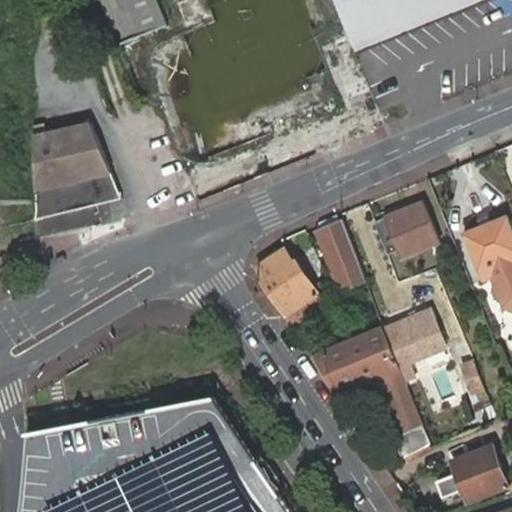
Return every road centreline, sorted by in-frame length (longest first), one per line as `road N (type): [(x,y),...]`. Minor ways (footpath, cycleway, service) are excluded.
road 1 (primary): [(193,245),(511,107)]
road 2 (residential): [(369,511),(193,245)]
road 3 (primary): [(0,377),(153,288),(193,245)]
road 4 (primary): [(193,245),(123,257),(0,327)]
road 5 (unknown): [(335,179),(385,281),(404,292),(433,288),(452,327)]
